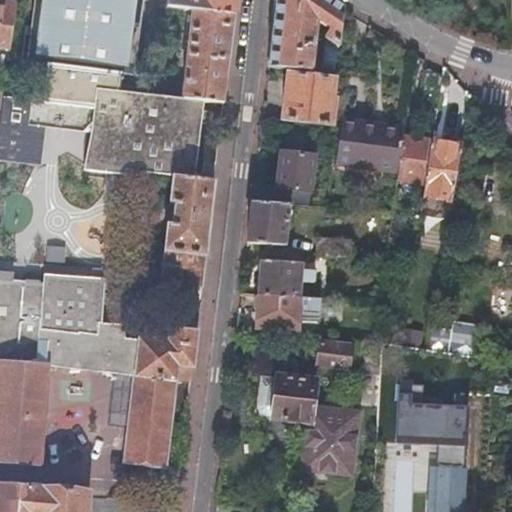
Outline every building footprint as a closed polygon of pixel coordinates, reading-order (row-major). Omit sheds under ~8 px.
[(151,175),(157,97),(118,91),(120,75),(131,76),(140,0),(34,0),(27,62),(40,63),(35,101),(9,97),(0,163),(43,168),(48,130),(75,133),(76,124),(96,126),(95,136),(91,167),(151,175)] [(165,0),(165,9),(183,11),(191,12),(233,16),(234,0),(165,0)] [(275,0),(267,69),(309,73),(315,23),(325,24),(323,40),(326,41),(325,47),(338,49),(343,11),(343,9),(330,0),(275,0)] [(0,4),(0,50),(9,51),(15,7),(0,4)] [(183,11),(165,9),(163,30),(181,33),(183,11)] [(222,105),(233,16),(191,12),(181,100),(204,103),(222,105)] [(176,49),(162,47),(159,75),(174,77),(176,49)] [(422,109),(437,111),(442,77),(427,74),(422,109)] [(286,76),(281,123),(330,129),(333,102),(330,102),(333,81),(286,76)] [(181,100),(157,97),(151,175),(172,177),(197,180),(204,103),(181,100)] [(369,117),(340,113),(336,150),(335,165),(398,173),(403,138),(404,128),(369,124),(369,117)] [(76,124),(75,133),(95,136),(96,126),(76,124)] [(398,173),(397,181),(425,186),(432,143),(403,138),(398,173)] [(425,186),(424,197),(453,202),(453,199),(459,168),(462,148),(432,143),(425,186)] [(254,184),(252,204),(290,206),(308,207),(313,159),(278,155),(275,186),(254,184)] [(459,168),(453,199),(483,205),(488,174),(459,168)] [(197,180),(172,177),(168,212),(172,212),(171,224),(167,224),(163,252),(205,257),(213,182),(197,180)] [(252,204),(247,244),(286,248),(290,206),(252,204)] [(350,244),(349,260),(387,263),(393,214),(354,211),(350,244)] [(318,241),(316,258),(349,260),(350,244),(318,241)] [(205,257),(163,252),(159,284),(201,290),(205,257)] [(282,298),(299,299),(300,285),(312,286),(313,274),(301,272),(301,265),(261,262),(258,296),(282,298)] [(101,325),(106,278),(46,272),(45,282),(0,278),(0,341),(2,317),(101,325)] [(258,296),(254,296),(252,314),(251,329),(280,331),(280,333),(283,334),(284,331),(293,332),(294,325),(315,327),(317,301),(299,299),(282,298),(258,296)] [(150,309),(148,328),(170,330),(196,332),(198,315),(167,312),(167,311),(150,309)] [(124,341),(126,326),(101,325),(2,317),(0,341),(0,459),(38,463),(46,371),(116,377),(134,378),(128,430),(125,463),(163,467),(175,364),(192,366),(196,332),(170,330),(169,345),(124,341)] [(482,358),(486,326),(455,322),(454,331),(431,328),(427,350),(482,358)] [(350,375),(351,375),(350,343),(350,348),(321,346),(319,369),(350,371),(350,375)] [(350,343),(351,375),(379,377),(381,351),(381,345),(376,344),(350,343)] [(134,378),(116,377),(110,428),(128,430),(134,378)] [(308,423),(309,409),(311,396),(312,383),(277,380),(257,377),(255,405),(259,412),(264,416),(273,417),(273,419),(291,421),(303,422),(308,423)] [(470,511),(477,401),(401,397),(398,443),(437,445),(433,511),(470,511)] [(308,423),(303,462),(311,472),(352,477),(359,415),(309,409),(308,423)] [(302,430),(303,422),(291,421),(290,429),(302,430)] [(86,511),(88,493),(0,486),(0,511),(86,511)]
